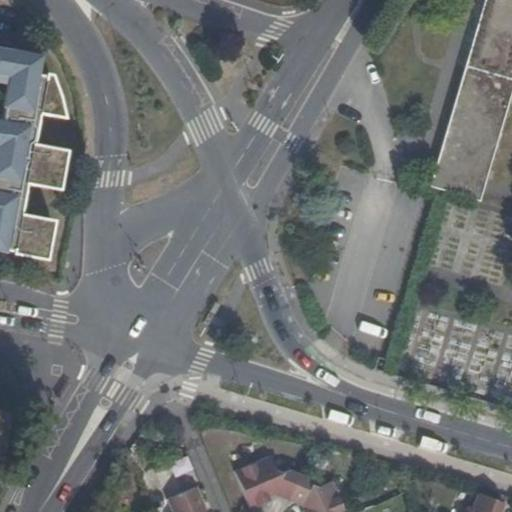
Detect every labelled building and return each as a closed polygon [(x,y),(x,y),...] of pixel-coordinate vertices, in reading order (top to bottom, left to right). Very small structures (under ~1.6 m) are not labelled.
[(511,0),(482,0),(429,181),(441,184),(479,196),(511,82),(511,0)] [(0,243),(3,245),(4,243),(10,244),(9,246),(45,252),(52,211),(19,206),(24,175),(57,180),(63,140),(31,135),(35,105),(68,110),(65,88),(52,66),(39,64),(42,46),(0,38),(0,76),(12,79),(6,112),(0,110),(0,243)] [(0,451),(9,408),(0,405),(0,451)] [(316,460),(330,462),(332,454),(318,451),(316,460)] [(289,499),(299,474),(289,470),(283,474),(277,472),(270,459),(237,471),(254,508),(266,503),(264,499),(275,493),(289,499)] [(309,478),(299,474),(289,499),(303,504),(305,511),(343,511),(331,483),(318,488),(313,486),(309,478)] [(214,511),(199,476),(169,488),(179,511),(214,511)] [(467,502),(463,511),(497,511),(503,499),(477,489),(471,503),(467,502)]
